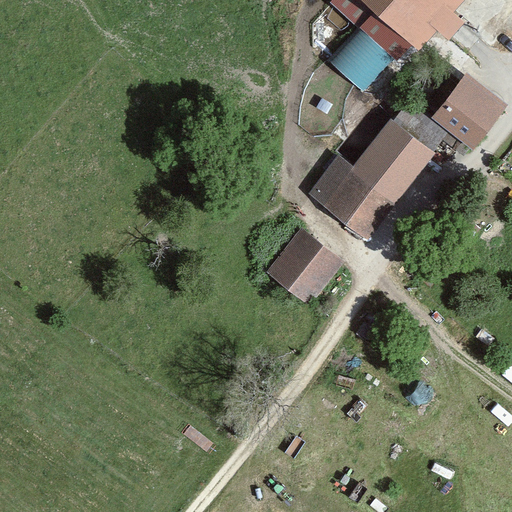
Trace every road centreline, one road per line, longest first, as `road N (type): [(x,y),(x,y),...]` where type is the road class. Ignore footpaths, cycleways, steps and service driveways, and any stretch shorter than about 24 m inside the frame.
road 1 (unclassified): [(511,119),(376,269),(191,511)]
road 2 (track): [(511,383),(376,269),(364,239),(318,201),(301,75),(324,0)]
